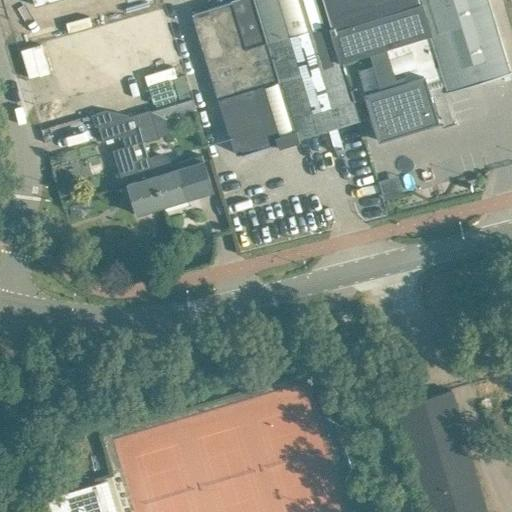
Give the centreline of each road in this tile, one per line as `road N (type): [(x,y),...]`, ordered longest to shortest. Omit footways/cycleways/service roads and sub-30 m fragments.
road 1 (tertiary): [(12,302),(133,319),(335,274)]
road 2 (unknown): [(386,262),(464,394),(508,511)]
road 3 (unclassified): [(404,511),(335,274)]
road 4 (unclassified): [(12,302),(25,150),(0,62)]
road 5 (tertiary): [(335,274),(511,232)]
